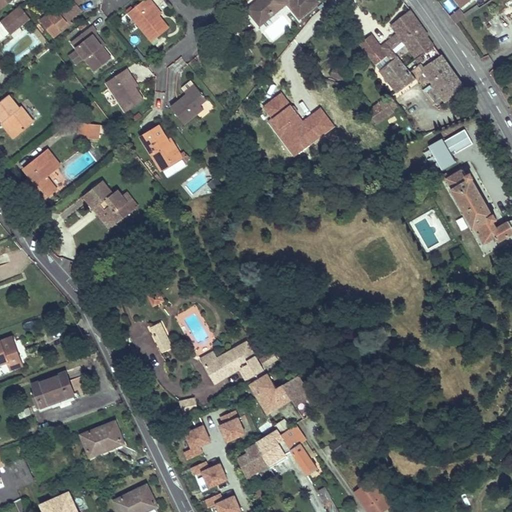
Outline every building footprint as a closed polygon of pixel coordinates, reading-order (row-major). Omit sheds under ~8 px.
[(54,39),(62,32),(59,28),(69,20),(82,10),(78,5),(84,0),(83,0),(61,0),(45,14),(48,16),(40,22),(54,39)] [(145,0),(129,13),(153,42),(170,28),(160,16),(163,14),(151,0),(145,0)] [(258,23),(271,14),(272,13),(271,11),(261,0),(257,0),(251,5),(255,11),(251,14),(258,23)] [(261,0),(271,11),(273,1),(286,2),(298,18),(318,3),(314,0),(261,0)] [(273,1),(271,11),(272,13),(286,2),(273,1)] [(19,21),(22,24),(30,18),(20,5),(0,21),(7,30),(19,21)] [(255,11),(251,5),(247,9),(251,14),(255,11)] [(461,9),(450,16),(457,24),(466,17),(481,8),(479,5),(464,14),(461,9)] [(379,71),(396,92),(415,78),(405,66),(398,57),(392,50),(403,41),(416,58),(420,63),(446,101),(465,88),(445,60),(434,45),(428,35),(429,34),(411,10),(391,25),(397,34),(381,46),(388,55),(392,61),(379,71)] [(72,24),(69,20),(59,28),(62,32),(72,24)] [(10,34),(22,24),(19,21),(7,30),(10,34)] [(94,72),(112,58),(104,48),(94,36),(97,33),(92,26),(72,42),(94,72)] [(97,33),(94,36),(104,48),(107,46),(97,33)] [(371,34),(359,43),(369,57),(375,64),(388,55),(381,46),(371,34)] [(130,78),(133,76),(128,69),(107,82),(127,112),(145,100),(137,88),(130,78)] [(140,87),(133,76),(130,78),(137,88),(140,87)] [(184,99),(183,97),(170,107),(184,124),(203,108),(200,104),(206,99),(190,79),(181,86),(187,94),(189,96),(184,99)] [(6,120),(18,135),(34,123),(21,107),(18,109),(9,96),(0,102),(0,119),(3,123),(6,120)] [(374,122),(389,116),(383,100),(368,106),(374,122)] [(3,123),(1,124),(13,139),(18,135),(6,120),(3,123)] [(80,123),(78,138),(98,140),(99,125),(80,123)] [(161,170),(174,163),(172,160),(180,155),(180,154),(174,144),(171,146),(167,140),(159,126),(141,137),(161,170)] [(452,153),(473,143),(466,128),(443,138),(442,136),(428,142),(440,168),(456,160),(452,153)] [(57,170),(61,166),(48,149),(44,153),(57,170)] [(73,180),(97,161),(89,151),(65,170),(73,180)] [(183,152),(180,154),(180,155),(182,158),(184,161),(189,159),(187,155),(186,156),(183,152)] [(57,170),(44,153),(23,169),(30,177),(32,180),(25,186),(40,205),(57,191),(47,178),(57,170)] [(182,158),(180,155),(172,160),(174,163),(182,158)] [(498,243),(511,234),(511,219),(497,227),(493,221),(496,219),(493,214),(492,214),(472,179),(473,178),(470,173),(465,176),(462,170),(448,178),(446,174),(442,176),(445,181),(448,179),(453,189),(452,189),(473,227),(474,226),(484,243),(495,237),(498,243)] [(215,176),(207,183),(213,191),(222,184),(215,176)] [(23,183),(25,186),(32,180),(30,177),(23,183)] [(117,200),(113,194),(103,181),(87,194),(92,200),(89,203),(94,210),(103,203),(107,208),(104,210),(116,225),(130,213),(125,206),(133,200),(127,192),(122,196),(117,200)] [(122,196),(117,190),(113,194),(117,200),(122,196)] [(84,197),(89,203),(92,200),(87,194),(84,197)] [(138,207),(133,200),(125,206),(130,213),(138,207)] [(103,203),(94,210),(110,229),(116,225),(104,210),(107,208),(103,203)] [(428,218),(417,223),(420,229),(430,223),(428,218)] [(149,296),(154,305),(164,301),(159,291),(149,296)] [(172,344),(162,328),(153,333),(162,349),(172,344)] [(12,337),(0,341),(0,362),(8,360),(11,369),(22,365),(12,337)] [(219,358),(205,365),(215,383),(242,368),(248,379),(263,371),(247,342),(219,358)] [(269,363),(278,358),(273,349),(264,355),(269,363)] [(219,358),(214,350),(200,357),(205,365),(219,358)] [(66,373),(33,384),(40,406),(73,395),(66,373)] [(295,407),(312,397),(308,391),(299,376),(283,386),(291,400),(291,401),(295,407)] [(269,395),(277,390),(270,377),(252,387),(258,396),(265,409),(274,403),(269,395)] [(283,386),(277,390),(269,395),(274,403),(265,409),(268,413),(268,414),(277,409),(283,405),(287,403),(291,400),(283,386)] [(252,399),(258,396),(252,387),(247,389),(252,399)] [(195,397),(180,400),(183,414),(198,410),(195,397)] [(323,420),(329,416),(322,405),(313,410),(321,422),(323,420)] [(246,434),(236,411),(221,417),(224,424),(220,426),(227,442),(246,434)] [(211,441),(200,416),(193,420),(196,428),(186,433),(192,448),(185,452),(188,459),(202,453),(199,446),(211,441)] [(290,429),(285,420),(276,426),(277,429),(279,431),(281,435),(290,429)] [(116,422),(81,434),(89,456),(124,443),(116,422)] [(296,426),(290,429),(281,435),(292,452),(309,476),(318,469),(302,444),(306,441),(296,426)] [(344,436),(338,428),(332,432),(338,440),(344,436)] [(281,435),(279,431),(257,444),(269,465),(271,469),(280,463),(278,460),(285,455),(292,452),(281,435)] [(269,465),(257,444),(245,450),(247,454),(238,459),(247,478),(269,465)] [(7,466),(11,476),(18,489),(34,481),(24,458),(7,466)] [(209,487),(227,479),(221,464),(209,469),(206,461),(191,467),(195,475),(203,472),(209,487)] [(18,489),(11,476),(3,480),(9,494),(18,489)] [(368,511),(382,511),(392,506),(374,481),(356,494),(368,511)] [(147,485),(115,501),(120,511),(144,511),(157,506),(147,485)] [(338,511),(331,497),(326,489),(325,488),(318,492),(329,511),(338,511)] [(257,504),(265,501),(259,489),(252,492),(257,504)] [(220,511),(240,511),(242,511),(235,496),(223,501),(220,493),(205,500),(209,507),(217,504),(220,511)] [(77,511),(69,494),(43,505),(45,511),(77,511)] [(272,511),(268,500),(265,501),(257,504),(260,511),(272,511)]
